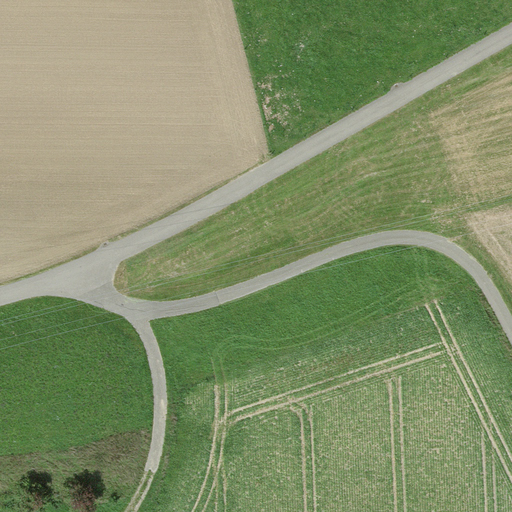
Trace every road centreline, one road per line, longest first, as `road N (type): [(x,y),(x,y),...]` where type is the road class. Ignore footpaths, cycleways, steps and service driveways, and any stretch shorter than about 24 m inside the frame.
road 1 (unclassified): [(0,298),(84,274),(511,37)]
road 2 (track): [(84,274),(132,308),(164,310),(409,235),(457,249),(511,329)]
road 3 (track): [(132,308),(152,334),(165,427),(135,511)]
